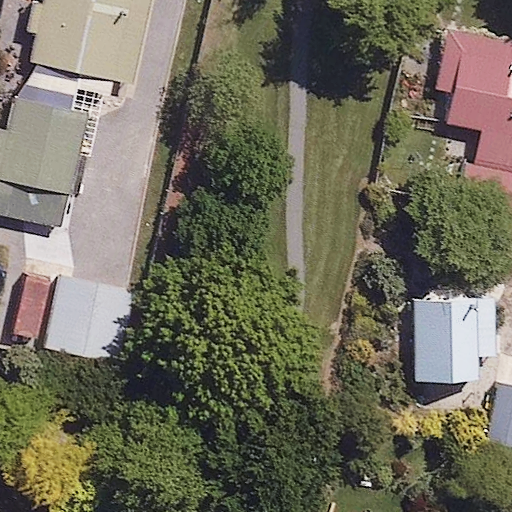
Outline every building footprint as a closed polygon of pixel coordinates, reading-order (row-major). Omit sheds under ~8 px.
[(150,0),(39,0),(26,56),(130,82),(150,0)] [(511,39),(453,22),(436,82),(450,86),(441,117),(478,127),(455,207),(510,223),(511,214),(511,39)] [(7,126),(0,124),(0,209),(60,222),(84,107),(14,92),(7,126)] [(146,182),(121,177),(106,264),(131,268),(146,182)] [(134,280),(55,264),(39,342),(117,359),(134,280)] [(426,296),(407,297),(410,378),(479,376),(478,353),(496,352),(494,294),(462,295),(462,281),(426,283),(426,296)] [(511,379),(496,377),(484,441),(511,445),(511,379)]
